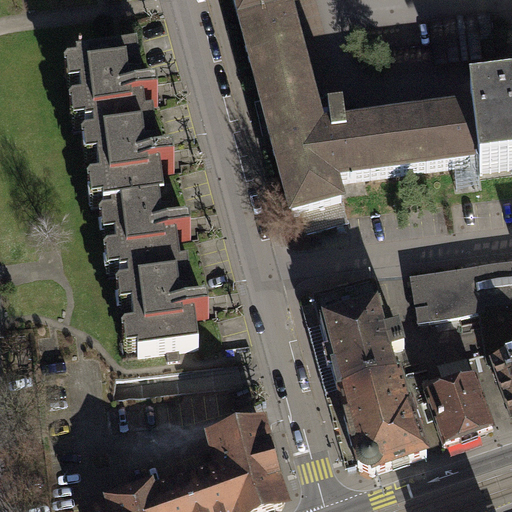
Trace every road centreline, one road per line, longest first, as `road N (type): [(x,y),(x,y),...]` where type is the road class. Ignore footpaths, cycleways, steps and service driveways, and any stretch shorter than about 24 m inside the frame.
road 1 (residential): [(188,0),(262,274)]
road 2 (residential): [(511,245),(262,274)]
road 3 (residential): [(262,274),(328,511)]
road 4 (secondary): [(511,454),(342,511)]
